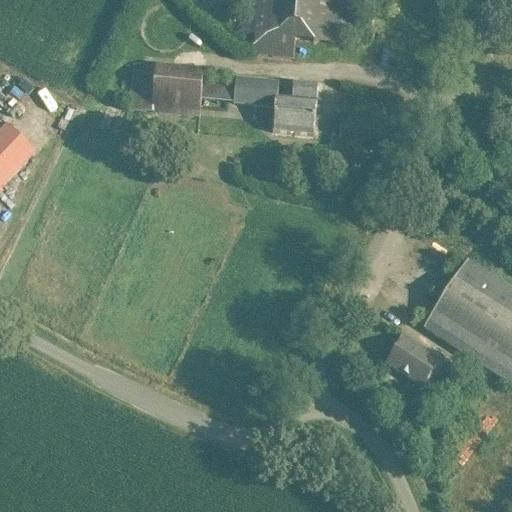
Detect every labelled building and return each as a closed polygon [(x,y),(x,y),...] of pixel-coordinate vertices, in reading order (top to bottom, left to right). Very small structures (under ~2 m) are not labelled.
[(256,57),(294,60),(296,41),(347,45),(351,0),(247,0),(244,36),(258,37),(256,57)] [(201,134),(205,73),(134,67),(131,113),(153,115),(152,131),(201,134)] [(273,134),(314,138),(319,87),(295,85),(293,102),(278,100),(279,85),(236,80),(235,97),(276,101),(273,134)] [(343,123),(341,141),(381,144),(382,127),(343,123)] [(0,193),(37,155),(7,127),(0,133),(0,193)] [(511,291),(468,263),(424,330),(511,386),(511,291)] [(440,364),(404,341),(388,366),(423,389),(440,364)]
